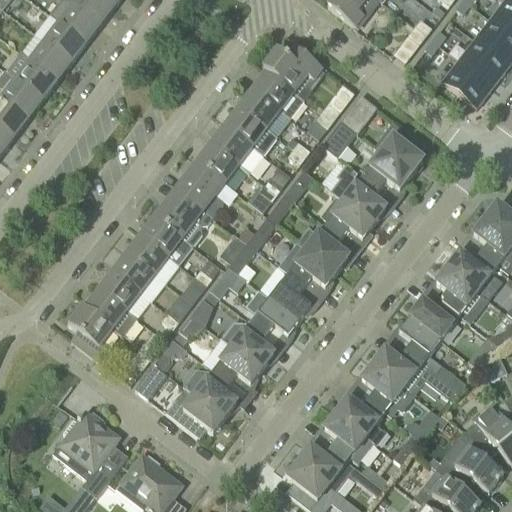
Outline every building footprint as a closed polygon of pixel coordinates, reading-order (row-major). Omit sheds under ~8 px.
[(9,0),(1,0),(0,2),(0,13),(2,15),(12,2),(9,0)] [(115,10),(101,0),(80,0),(73,9),(100,30),(115,10)] [(123,0),(128,3),(130,0),(101,0),(115,10),(122,0),(123,0)] [(356,17),(369,1),(369,0),(332,0),(335,2),(327,12),(353,33),(362,21),(356,17)] [(371,0),(382,8),(388,0),(371,0)] [(453,6),(445,0),(439,0),(436,4),(448,13),(453,6)] [(474,0),(466,0),(462,6),(469,11),(476,1),(474,0)] [(511,0),(507,0),(503,7),(511,14),(511,0)] [(100,30),(73,9),(64,2),(49,21),(59,28),(85,49),(100,30)] [(461,20),(469,11),(462,6),(455,15),(461,20)] [(511,14),(503,7),(487,27),(511,46),(511,14)] [(419,26),(414,33),(425,42),(431,35),(419,26)] [(511,67),(511,46),(487,27),(471,48),(506,74),(511,67)] [(85,49),(59,28),(44,47),(71,68),(85,49)] [(416,54),(425,42),(414,33),(405,45),(416,54)] [(445,42),(438,37),(431,46),(437,51),(445,42)] [(430,61),(437,51),(431,46),(424,56),(430,61)] [(71,68),(44,47),(29,66),(56,87),(71,68)] [(506,74),(471,48),(456,68),(491,95),(506,74)] [(262,76),(265,78),(266,78),(293,99),(307,81),(313,86),(321,74),(295,54),(287,64),(277,57),(262,76)] [(56,87),(29,66),(20,59),(6,78),(15,85),(42,106),(56,87)] [(491,95),(456,68),(441,87),(476,114),(491,95)] [(15,85),(6,78),(3,77),(0,81),(0,104),(27,125),(42,106),(15,85)] [(304,107),(293,99),(266,78),(265,78),(252,95),(290,125),(304,107)] [(252,95),(238,114),(277,144),(290,125),(252,95)] [(0,104),(0,134),(12,144),(27,125),(0,104)] [(360,128),(369,115),(356,106),(355,107),(344,121),(339,128),(352,137),(352,138),(360,128)] [(327,110),(320,120),(331,128),(339,118),(327,110)] [(263,162),(277,144),(238,114),(224,131),(263,162)] [(331,128),(320,120),(315,127),(326,135),(331,128)] [(333,163),(352,138),(352,137),(339,128),(320,153),(327,159),(333,163)] [(416,162),(423,153),(396,132),(392,129),(373,153),(380,159),(410,182),(422,167),(416,162)] [(263,162),(224,131),(210,150),(238,171),(249,180),(263,162)] [(0,159),(12,144),(0,134),(0,159)] [(309,157),(297,149),(292,156),(304,164),(309,157)] [(238,171),(210,150),(196,168),(224,189),(238,171)] [(304,164),(292,156),(287,163),(298,171),(304,164)] [(410,182),(380,159),(361,183),(379,197),(386,187),(399,197),(410,182)] [(215,201),(224,189),(196,168),(175,196),(202,217),(212,224),(222,211),(222,207),(215,201)] [(372,205),(377,199),(379,197),(361,183),(360,186),(358,187),(352,182),(355,178),(345,170),(336,182),(339,185),(329,197),(336,202),(343,208),(373,231),(385,215),(372,205)] [(270,185),(264,192),(276,201),(281,194),(270,185)] [(276,201),(264,192),(259,199),(270,208),(276,201)] [(290,193),(284,201),(293,208),(295,209),(301,202),(290,193)] [(212,224),(202,217),(175,196),(154,223),(181,244),(192,253),(201,240),(200,233),(206,232),(212,224)] [(293,208),(284,201),(266,225),(275,232),(293,208)] [(373,231),(343,208),(336,202),(319,223),(327,228),(324,232),(341,245),(348,236),(361,246),(373,231)] [(480,221),(479,223),(511,248),(511,208),(510,207),(502,216),(496,211),(490,219),(485,215),(480,222),(480,221)] [(192,253),(181,244),(154,223),(140,241),(167,263),(178,271),(192,253)] [(511,253),(511,248),(479,223),(478,224),(479,224),(474,231),(478,234),(472,242),(485,252),(480,258),(479,261),(496,274),(496,273),(511,253)] [(256,257),(275,232),(266,225),(255,239),(247,249),(256,257)] [(334,254),(339,247),(341,245),(324,232),(305,256),(336,279),(347,264),(334,254)] [(167,263),(140,241),(126,259),(153,281),(167,263)] [(234,242),(228,250),(239,259),(246,250),(234,242)] [(238,281),(256,257),(247,249),(246,250),(239,259),(234,265),(227,273),(238,281)] [(336,279),(305,256),(287,280),(304,293),(311,285),(324,295),(336,279)] [(153,281),(126,259),(112,277),(140,299),(153,281)] [(489,282),(494,276),(496,274),(479,261),(472,270),(459,260),(447,275),(477,298),(485,304),(497,288),(489,282)] [(274,275),(258,297),(259,297),(268,305),(269,305),(298,328),(310,313),(300,305),(297,303),(302,296),(304,293),(287,280),(285,283),(280,275),(276,272),(274,275)] [(224,278),(209,297),(219,305),(228,293),(238,281),(227,273),(224,278)] [(485,304),(477,298),(447,275),(435,290),(445,298),(440,305),(443,307),(441,309),(458,322),(465,313),(476,322),(488,306),(485,304)] [(211,285),(199,276),(194,283),(206,292),(211,285)] [(140,299),(112,277),(98,296),(126,317),(140,299)] [(206,292),(194,283),(189,290),(200,299),(206,292)] [(136,325),(126,317),(98,296),(85,313),(84,314),(112,335),(122,343),(136,325)] [(269,305),(268,305),(259,297),(258,299),(248,313),(257,319),(249,329),(267,342),(274,333),(287,343),(298,328),(269,305)] [(203,306),(190,322),(204,332),(212,313),(203,306)] [(440,347),(457,325),(458,322),(441,309),(434,318),(421,308),(410,323),(440,347)] [(98,353),(112,335),(84,314),(85,313),(82,311),(67,330),(77,338),(70,346),(97,367),(104,357),(98,353)] [(183,321),(172,312),(166,319),(178,328),(183,321)] [(178,328),(166,319),(161,326),(172,335),(178,328)] [(190,322),(178,338),(188,345),(204,332),(190,322)] [(421,371),(440,347),(410,323),(398,339),(411,349),(404,358),(421,371)] [(508,350),(511,346),(511,326),(499,343),(508,350)] [(260,351),(265,345),(267,342),(249,329),(248,331),(232,330),(220,345),(231,353),(261,376),(273,361),(260,351)] [(486,344),(467,367),(476,374),(500,355),(486,344)] [(164,357),(163,358),(171,364),(181,363),(186,357),(172,346),(164,357)] [(155,357),(144,348),(139,355),(150,364),(155,357)] [(261,376),(231,353),(212,377),(229,391),(236,382),(249,392),(261,376)] [(142,374),(150,364),(139,355),(131,365),(142,374)] [(402,395),(421,371),(404,358),(397,367),(384,357),(372,372),(402,395)] [(153,371),(134,395),(147,405),(166,381),(153,371)] [(412,403),(402,395),(372,372),(361,387),(374,397),(367,406),(384,420),(391,410),(401,418),(412,403)] [(465,390),(441,373),(434,381),(458,399),(465,390)] [(222,400),(228,393),(229,391),(212,377),(210,380),(193,380),(183,394),(194,402),(224,425),(235,410),(222,400)] [(458,399),(434,381),(428,390),(451,408),(458,399)] [(224,425),(194,402),(183,394),(171,410),(164,419),(175,426),(199,445),(206,435),(212,440),(224,425)] [(508,419),(501,424),(511,437),(511,436),(511,401),(502,406),(508,419)] [(375,431),(382,422),(384,420),(367,406),(360,415),(347,405),(335,421),(365,444),(373,450),(375,452),(385,438),(375,431)] [(511,470),(511,436),(511,437),(501,424),(493,414),(481,424),(464,438),(472,448),(468,454),(482,465),(482,464),(495,454),(510,472),(511,470)] [(127,462),(113,452),(117,447),(119,444),(113,439),(102,431),(105,427),(92,417),(89,420),(85,417),(80,423),(79,422),(76,426),(77,426),(76,428),(72,425),(62,438),(66,441),(57,452),(51,460),(85,487),(81,492),(95,504),(114,478),(127,462)] [(365,444),(335,421),(323,436),(336,446),(329,455),(346,468),(349,464),(357,471),(373,450),(365,444)] [(407,430),(404,434),(421,447),(428,439),(415,429),(407,430)] [(433,464),(428,471),(435,476),(445,484),(445,483),(461,495),(469,484),(488,499),(502,480),(482,464),(482,465),(468,454),(472,448),(464,438),(440,470),(433,464)] [(404,450),(392,465),(402,472),(413,457),(404,450)] [(351,478),(344,472),(346,468),(329,455),(322,464),(309,454),(298,469),(328,492),(336,499),(351,478)] [(129,477),(119,489),(148,511),(166,511),(182,492),(157,473),(159,470),(148,461),(145,464),(141,461),(129,477)] [(288,501),(302,511),(312,511),(328,492),(298,469),(286,484),(296,492),(288,501)] [(367,472),(361,479),(383,496),(389,489),(367,472)] [(435,476),(412,505),(420,511),(477,511),(480,509),(461,495),(445,483),(445,484),(435,476)] [(383,496),(361,479),(355,486),(377,503),(383,496)]
